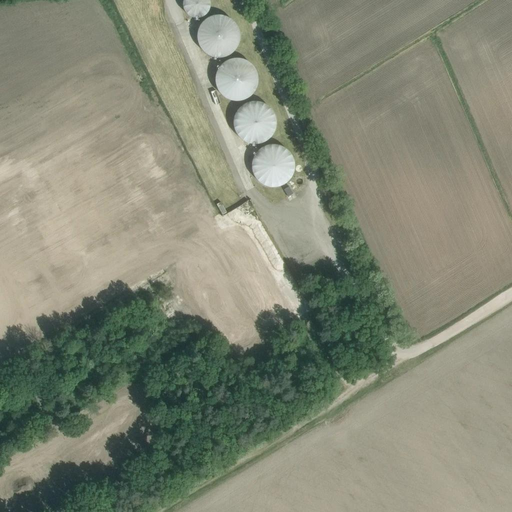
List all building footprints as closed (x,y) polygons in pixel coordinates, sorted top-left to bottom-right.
[(185,0),(186,15),(208,14),(207,0),(185,0)] [(234,55),(236,16),(202,14),(199,53),(234,55)] [(254,97),(253,58),(219,59),(219,98),(254,97)] [(236,103),(238,142),(274,140),(271,101),(236,103)] [(173,243),(117,136),(92,149),(148,256),(173,243)] [(257,144),(253,183),(290,186),(293,147),(257,144)] [(139,262),(86,154),(69,163),(122,271),(139,262)] [(0,190),(21,179),(13,163),(0,169),(0,190)] [(116,276),(69,171),(52,178),(99,284),(116,276)] [(28,186),(77,296),(94,288),(45,179),(28,186)] [(289,187),(284,190),(288,197),(293,193),(289,187)] [(0,338),(47,316),(8,233),(0,236),(0,260),(28,319),(22,322),(0,274),(0,317),(5,327),(0,329),(0,338)] [(241,237),(191,259),(201,282),(207,279),(211,283),(213,281),(216,284),(220,293),(226,291),(222,286),(227,284),(226,283),(231,281),(234,283),(236,290),(235,288),(238,296),(248,287),(251,285),(260,276),(256,272),(241,237)] [(0,475),(0,483),(8,480),(5,473),(0,475)]
